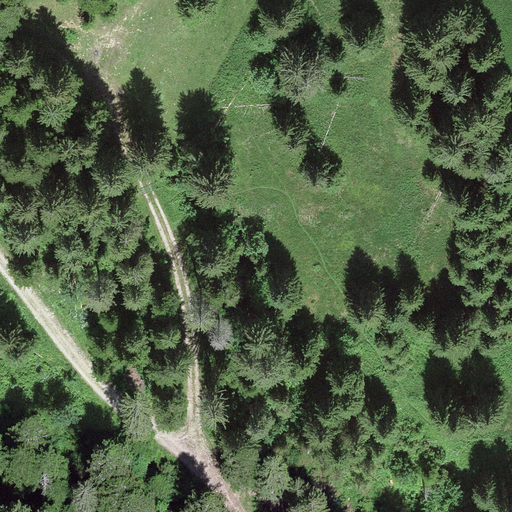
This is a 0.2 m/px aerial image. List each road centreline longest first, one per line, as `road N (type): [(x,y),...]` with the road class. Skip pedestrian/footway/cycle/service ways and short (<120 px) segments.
road 1 (track): [(197,465),(183,289),(110,96),(109,63),(141,0)]
road 2 (track): [(231,511),(188,455),(108,395),(0,255)]
